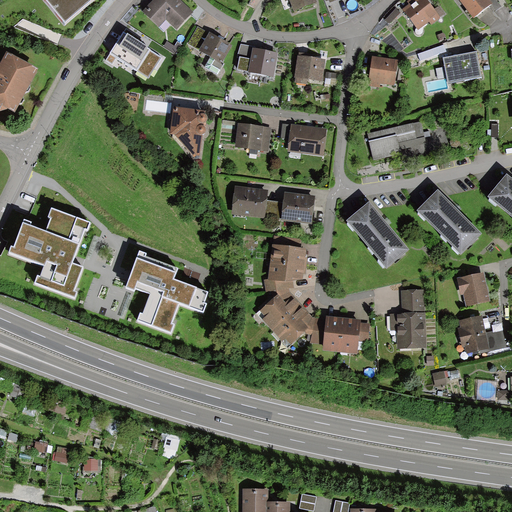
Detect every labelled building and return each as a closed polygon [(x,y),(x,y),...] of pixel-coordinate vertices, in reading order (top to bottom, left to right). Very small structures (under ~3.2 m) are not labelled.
[(47,0),(66,24),(93,0),(47,0)] [(166,21),(178,31),(195,13),(180,0),(154,0),(143,12),(159,28),(166,21)] [(316,0),(284,0),(285,2),(290,1),(294,12),(317,3),(316,0)] [(415,0),(402,10),(418,31),(429,22),(439,15),(435,10),(426,0),(415,0)] [(458,0),(474,20),(492,6),(496,11),(502,7),(496,0),(458,0)] [(439,6),(435,10),(439,15),(429,22),(432,25),(446,15),(439,6)] [(401,13),(396,9),(385,20),(389,24),(401,13)] [(199,51),(198,52),(209,59),(204,68),(218,76),(223,66),(222,65),(232,47),(210,34),(198,27),(188,45),(199,51)] [(144,40),(126,29),(106,61),(112,65),(116,59),(148,79),(162,57),(141,44),(144,40)] [(248,73),(248,74),(274,78),(278,54),(255,49),(256,48),(241,45),(237,58),(240,58),(237,70),(248,73)] [(299,55),(298,55),(295,77),(296,78),(295,82),(308,84),(309,80),(322,82),(326,59),(311,57),(312,54),(300,52),(299,55)] [(443,59),(448,85),(482,79),(477,53),(443,59)] [(39,71),(7,54),(0,66),(0,113),(8,111),(15,115),(39,71)] [(372,56),(368,86),(380,88),(381,85),(396,87),(399,60),(372,56)] [(206,112),(174,109),(170,135),(175,136),(175,137),(195,159),(196,160),(198,160),(199,159),(200,157),(203,136),(205,135),(206,132),(206,129),(204,127),(204,125),(207,123),(208,120),(207,118),(205,116),(206,112)] [(368,135),(374,161),(402,154),(401,150),(399,144),(425,137),(421,122),(368,135)] [(238,124),(235,148),(269,152),(272,128),(238,124)] [(287,151),(324,156),(327,130),(283,124),(281,139),(289,140),(287,151)] [(399,144),(401,150),(427,144),(425,137),(399,144)] [(488,199),(511,218),(511,180),(507,176),(488,199)] [(232,215),(265,219),(265,217),(267,201),(269,191),(236,187),(232,215)] [(281,222),(312,225),(316,197),(285,193),(284,203),(282,219),(281,222)] [(417,213),(461,257),(482,236),(438,193),(417,213)] [(282,219),(284,203),(267,201),(265,217),(282,219)] [(369,204),(347,223),(387,271),(410,252),(369,204)] [(32,224),(24,222),(14,249),(11,248),(8,256),(44,269),(40,278),(37,277),(34,285),(75,301),(78,294),(74,293),(83,269),(73,265),(75,258),(85,232),(88,233),(91,224),(52,210),(48,220),(50,221),(45,234),(30,228),(32,224)] [(294,283),(303,281),(307,250),(273,246),(269,280),(268,282),(285,284),(294,283)] [(147,254),(140,251),(126,288),(135,291),(136,289),(151,294),(143,314),(140,313),(137,320),(172,332),(175,323),(173,323),(180,305),(204,314),(208,303),(205,302),(209,292),(175,279),(179,267),(146,256),(147,254)] [(491,302),(484,273),(457,279),(461,296),(464,296),(466,308),(491,302)] [(268,282),(269,280),(264,280),(266,294),(270,294),(270,298),(273,300),(278,295),(280,298),(290,293),(289,290),(295,289),(294,283),(285,284),(268,282)] [(398,350),(428,348),(425,289),(401,290),(403,314),(390,314),(391,331),(397,331),(398,350)] [(273,300),(257,315),(272,332),(301,305),(290,293),(280,298),(278,295),(273,300)] [(301,305),(272,332),(288,349),(305,334),(309,330),(307,328),(313,317),(301,305)] [(482,316),(460,322),(461,328),(458,329),(462,348),(465,348),(467,356),(480,353),(480,355),(507,349),(503,330),(486,334),(482,316)] [(316,318),(313,317),(307,328),(309,330),(305,334),(312,336),(311,344),(323,345),(326,319),(316,318)] [(323,345),(323,352),(358,355),(359,342),(361,323),(361,320),(326,317),(326,319),(323,345)] [(371,324),(361,323),(359,342),(369,343),(371,324)] [(448,371),(433,374),(435,388),(447,385),(446,378),(449,377),(448,371)] [(510,391),(498,391),(498,401),(510,401),(510,391)] [(168,435),(164,458),(178,460),(182,437),(168,435)] [(102,473),(103,462),(88,460),(86,471),(102,473)] [(265,511),(266,490),(244,490),(243,511),(265,511)] [(313,511),(317,511),(318,499),(303,497),(302,511),(313,511)] [(287,511),(288,504),(266,503),(266,511),(287,511)]
